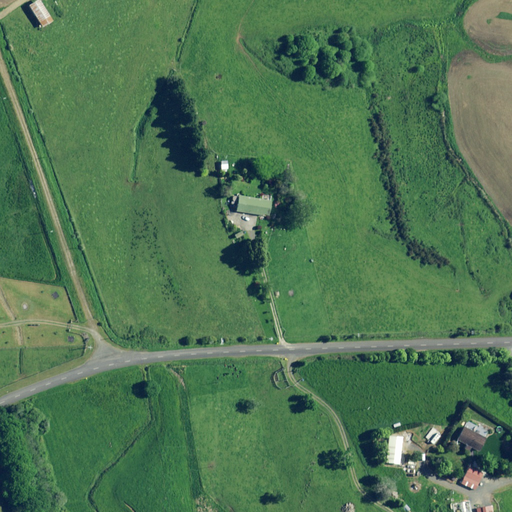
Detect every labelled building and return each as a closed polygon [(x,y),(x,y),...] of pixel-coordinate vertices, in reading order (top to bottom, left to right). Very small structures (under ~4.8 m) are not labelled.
[(52,21),(38,0),(36,0),(28,6),(41,27),(52,21)] [(261,200),(232,195),(230,204),(236,205),(235,211),(266,217),(270,196),(262,195),(261,200)] [(466,421),(456,440),(464,445),(462,450),(467,452),(470,448),(477,452),(487,432),(466,421)] [(483,473),(469,467),(461,484),(475,491),(483,473)] [(470,511),(469,501),(452,504),(453,511),(470,511)]
